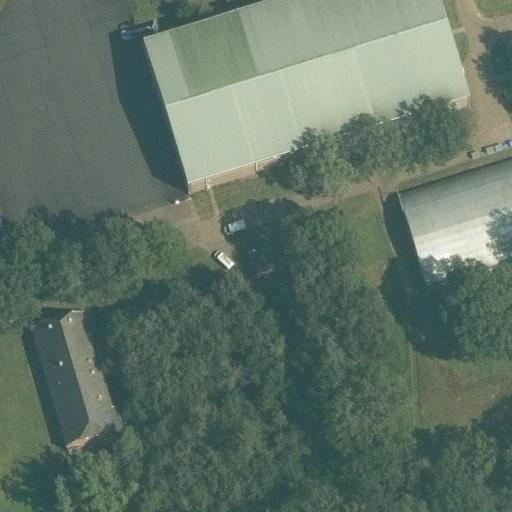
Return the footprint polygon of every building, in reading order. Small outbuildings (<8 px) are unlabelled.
[(317,0),(296,7),(293,0),(243,0),(227,5),(233,26),(144,54),(188,196),(469,109),(435,0),(317,0)] [(511,267),(511,159),(394,196),(427,294),(511,267)] [(0,282),(13,278),(0,233),(0,282)] [(249,257),(256,280),(262,298),(288,290),(283,272),(276,248),(249,257)] [(112,413),(98,365),(84,318),(32,333),(67,453),(125,436),(117,411),(112,413)]
